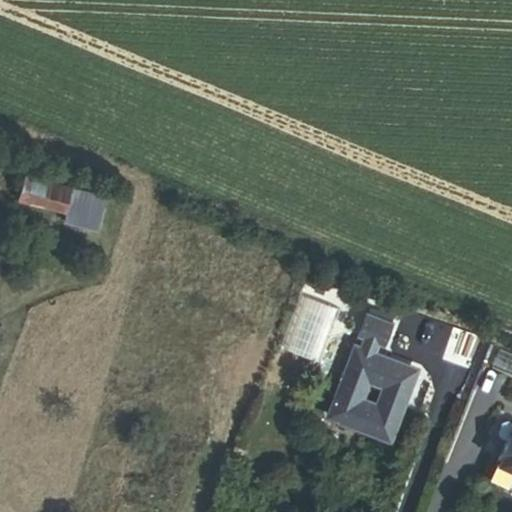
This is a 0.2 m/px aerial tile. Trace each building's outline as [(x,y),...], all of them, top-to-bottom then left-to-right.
[(108,259),(117,229),(36,203),(29,225),(77,240),(74,248),(108,259)] [(0,318),(11,283),(0,279),(0,318)] [(334,388),(357,333),(321,318),(298,373),(334,388)] [(394,375),(403,351),(377,340),(367,364),(372,366),(370,374),(368,373),(342,439),(366,449),(369,442),(380,446),(377,453),(399,462),(424,399),(401,389),(400,392),(389,388),(389,385),(384,384),(389,373),(394,375)] [(441,369),(447,354),(426,346),(420,360),(441,369)] [(369,442),(366,449),(377,453),(380,446),(369,442)] [(257,485),(260,475),(249,471),(246,481),(257,485)]
